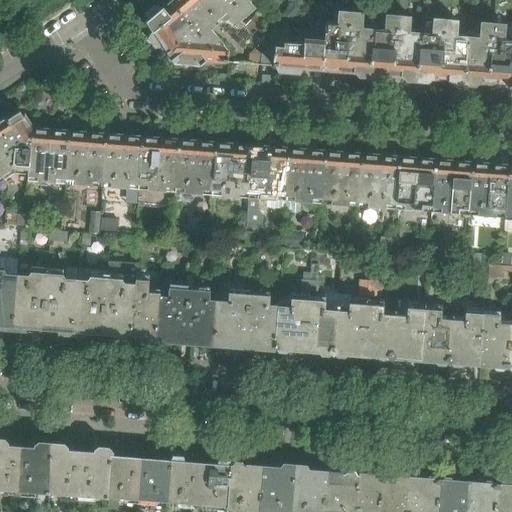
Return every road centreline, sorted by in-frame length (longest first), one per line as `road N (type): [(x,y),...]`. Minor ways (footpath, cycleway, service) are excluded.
road 1 (residential): [(0,389),(511,426)]
road 2 (residential): [(511,125),(139,95),(120,82),(79,22)]
